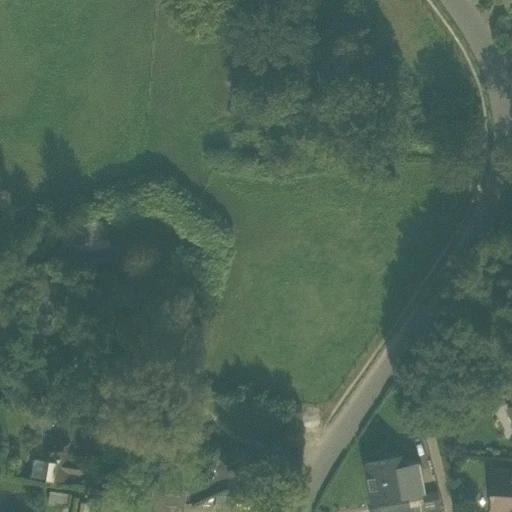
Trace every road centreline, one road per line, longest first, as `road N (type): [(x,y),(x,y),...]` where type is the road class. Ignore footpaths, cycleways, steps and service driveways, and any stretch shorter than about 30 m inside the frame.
road 1 (residential): [(504,121),(503,162),(486,207),(304,484),(297,511)]
road 2 (residential): [(454,0),(495,73),(504,121)]
